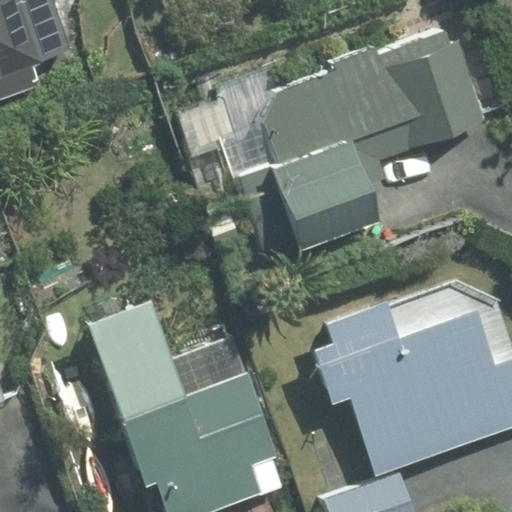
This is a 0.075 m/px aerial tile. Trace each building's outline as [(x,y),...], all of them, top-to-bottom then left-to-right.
[(0,0),(0,87),(26,78),(20,56),(58,43),(41,0),(0,0)] [(259,80),(246,112),(257,145),(244,149),(276,238),(360,207),(343,161),(474,113),(442,25),(432,29),(428,18),(259,80)] [(153,511),(157,511),(268,476),(217,322),(149,344),(128,282),(66,302),(121,470),(137,465),(153,511)] [(362,469),(511,415),(511,365),(505,346),(478,356),(455,295),(374,324),(362,290),(302,311),(308,329),(288,336),(309,393),(332,384),(362,469)] [(405,511),(392,472),(311,500),(314,511),(405,511)]
